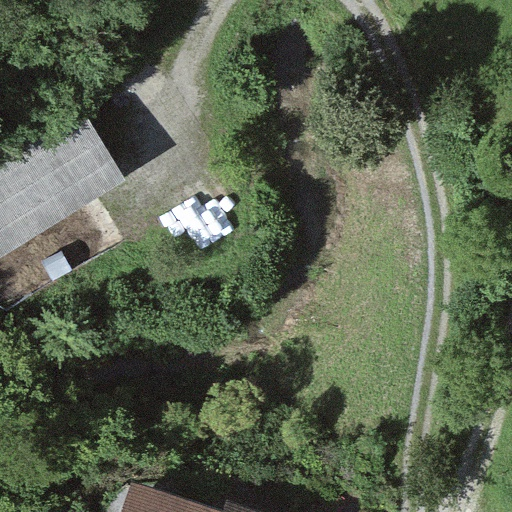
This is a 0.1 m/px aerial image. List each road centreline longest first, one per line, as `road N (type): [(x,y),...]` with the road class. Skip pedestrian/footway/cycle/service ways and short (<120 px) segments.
road 1 (track): [(340,0),(367,21),(393,99),(427,278),(412,405),(413,511)]
road 2 (track): [(168,177),(180,65),(218,0)]
road 3 (track): [(511,346),(448,511)]
